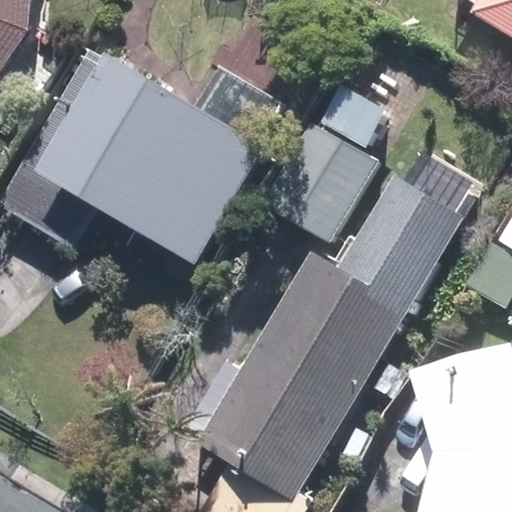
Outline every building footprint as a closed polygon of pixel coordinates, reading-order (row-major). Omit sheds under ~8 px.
[(0,0),(0,75),(27,36),(29,0),(0,0)] [(360,14),(337,0),(273,0),(272,2),(340,45),(360,14)] [(511,0),(486,0),(472,25),(511,48),(511,0)] [(197,123),(89,60),(0,211),(72,253),(94,216),(194,275),(266,153),(254,147),(276,111),(222,80),(197,123)] [(265,211),(329,249),(375,172),(311,134),(265,211)] [(203,511),(303,511),(307,506),(297,500),(460,227),(393,188),(336,284),(313,270),(205,451),(231,467),(203,511)] [(511,303),(511,222),(468,293),(504,315),(511,303)] [(511,511),(511,347),(415,375),(438,453),(424,511),(511,511)]
